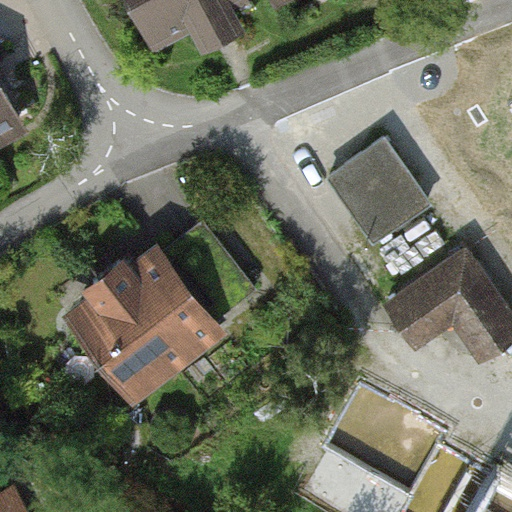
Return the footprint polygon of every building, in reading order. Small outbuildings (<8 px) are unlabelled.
[(132,0),(156,46),(245,0),(264,0),(267,5),(277,0),(132,0)] [(0,64),(0,134),(29,119),(0,64)] [(392,134),(330,180),(374,238),(435,192),(392,134)] [(206,217),(176,227),(189,263),(218,254),(206,217)] [(159,230),(62,304),(145,411),(242,337),(159,230)] [(511,300),(469,238),(384,296),(416,343),(453,318),(480,357),(496,347),(509,338),(511,335),(511,300)] [(447,431),(364,384),(331,441),(414,488),(437,446),(447,431)] [(468,511),(490,475),(437,446),(414,488),(400,511),(468,511)] [(511,511),(511,487),(490,475),(468,511),(511,511)]
